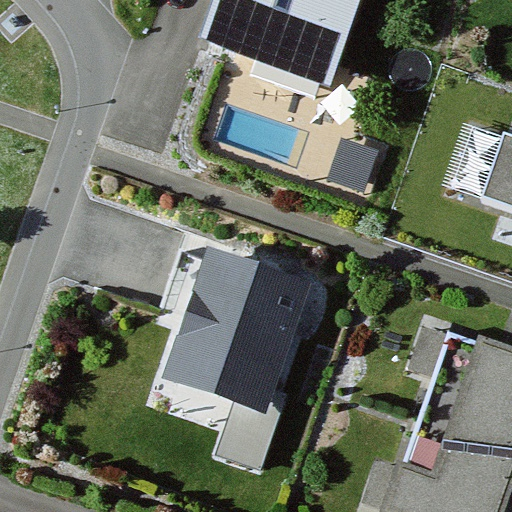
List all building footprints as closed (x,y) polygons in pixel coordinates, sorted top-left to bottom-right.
[(353,0),(221,0),(209,34),(327,75),(353,0)] [(346,130),(331,171),(369,185),(384,144),(346,130)] [(511,146),(504,144),(483,206),(511,215),(511,146)] [(308,286),(211,251),(167,374),(264,409),(308,286)] [(503,511),(511,488),(511,359),(449,338),(404,473),(378,465),(364,507),(379,511),(503,511)]
